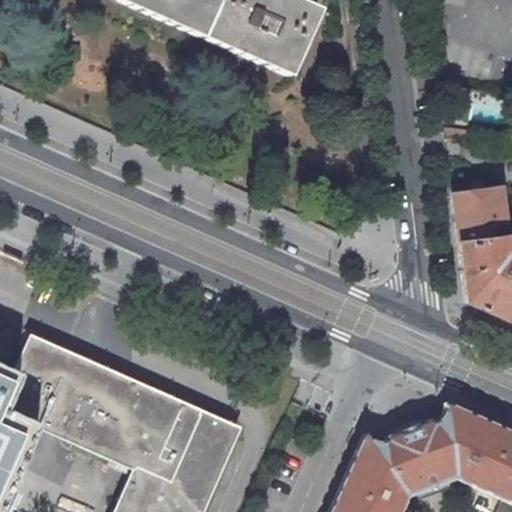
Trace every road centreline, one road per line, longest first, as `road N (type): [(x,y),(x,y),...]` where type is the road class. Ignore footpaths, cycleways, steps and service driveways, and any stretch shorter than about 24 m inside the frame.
road 1 (primary): [(0,184),(403,362)]
road 2 (residential): [(403,362),(421,320),(421,289),(381,0)]
